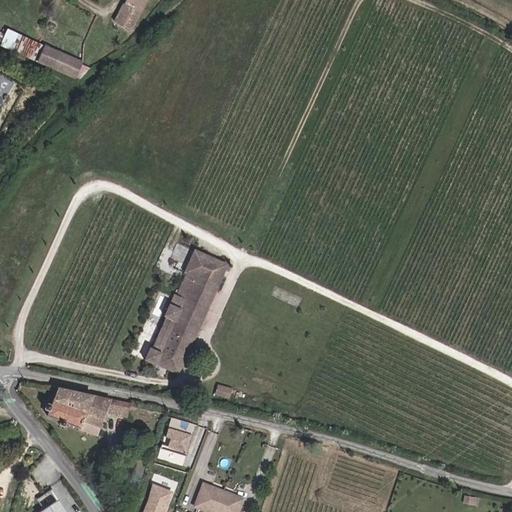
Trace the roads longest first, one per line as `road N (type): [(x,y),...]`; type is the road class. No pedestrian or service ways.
road 1 (residential): [(511,495),(377,448),(0,363)]
road 2 (track): [(172,0),(69,92),(0,169)]
road 3 (residential): [(98,511),(0,389)]
